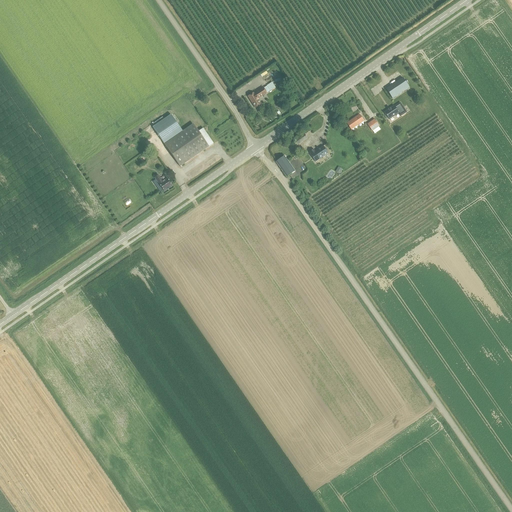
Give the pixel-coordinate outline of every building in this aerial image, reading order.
[(409,88),(403,78),(386,89),(393,99),(409,88)] [(266,87),(264,88),(254,94),(254,93),(248,97),(255,108),(261,105),(258,100),(259,100),(258,99),(267,93),(269,91),(266,87)] [(388,110),(385,113),(389,120),(398,113),(400,117),(406,113),(401,104),(395,108),(394,106),(390,109),(388,110)] [(164,119),(153,127),(180,167),(213,144),(203,129),(199,131),(198,131),(193,124),(182,131),(171,115),(164,119)] [(351,130),(364,121),(360,115),(347,124),(351,130)] [(375,119),(367,124),(372,131),(379,126),(375,119)] [(300,144),(297,139),(292,142),(295,147),(300,144)] [(315,152),(314,149),(309,152),(315,162),(328,154),(323,146),(315,152)] [(295,172),(284,156),(276,162),(287,177),(295,172)] [(329,168),(324,175),(328,179),(333,172),(329,168)] [(164,192),(172,186),(167,179),(165,181),(164,179),(162,181),(158,175),(155,178),(164,192)]
